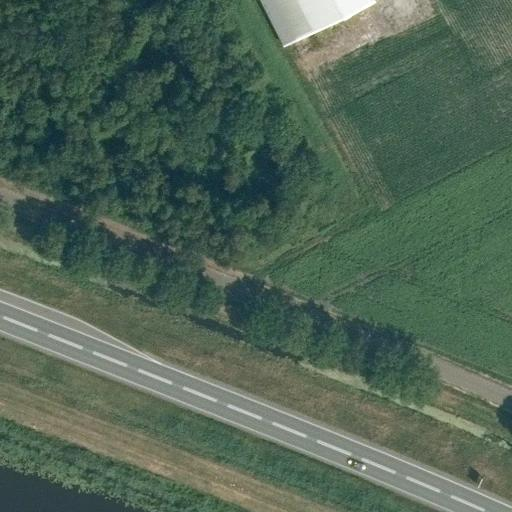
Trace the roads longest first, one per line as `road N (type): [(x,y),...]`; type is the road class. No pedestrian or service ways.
road 1 (unclassified): [(511,397),(0,195)]
road 2 (trunk): [(482,511),(0,317)]
